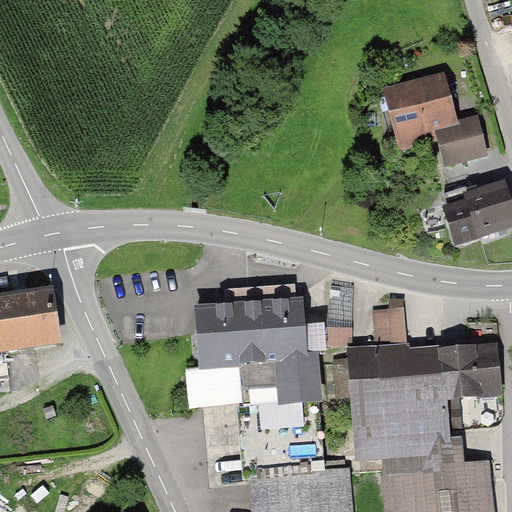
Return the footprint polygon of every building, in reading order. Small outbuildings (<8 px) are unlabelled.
[(448,74),(382,91),(395,139),(460,122),(448,74)] [(490,158),(480,118),(435,129),(446,169),(490,158)] [(471,205),(449,212),(459,244),(481,237),(481,238),(511,228),(511,212),(504,188),(469,199),(471,205)] [(58,295),(0,302),(0,355),(65,347),(58,295)] [(307,303),(227,308),(232,372),(311,366),(307,303)] [(350,363),(338,364),(341,396),(354,395),(356,424),(350,425),(352,443),(358,442),(359,448),(389,445),(395,511),(490,511),(486,468),(465,470),(451,441),(447,399),(501,394),(496,351),(381,362),(379,345),(365,346),(366,352),(349,354),(350,363)] [(332,511),(326,408),(249,413),(254,511),(332,511)]
